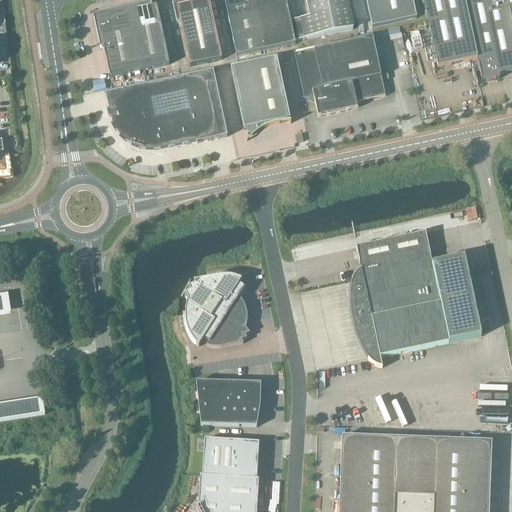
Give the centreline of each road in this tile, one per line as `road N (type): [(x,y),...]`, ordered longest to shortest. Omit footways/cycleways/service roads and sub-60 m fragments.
road 1 (unclassified): [(293,511),(299,393),(256,178)]
road 2 (unknown): [(298,404),(390,390),(490,359),(497,335),(478,248),(465,235)]
road 3 (unclassified): [(68,511),(109,418),(88,236)]
road 4 (unclassified): [(256,178),(472,132)]
road 5 (unknown): [(275,262),(431,224),(465,235)]
road 6 (tertiary): [(74,182),(45,0)]
road 7 (unclassified): [(511,306),(472,132)]
road 8 (unclassified): [(111,205),(256,178)]
road 9 (unknown): [(328,163),(328,130),(363,118),(400,118),(408,146)]
